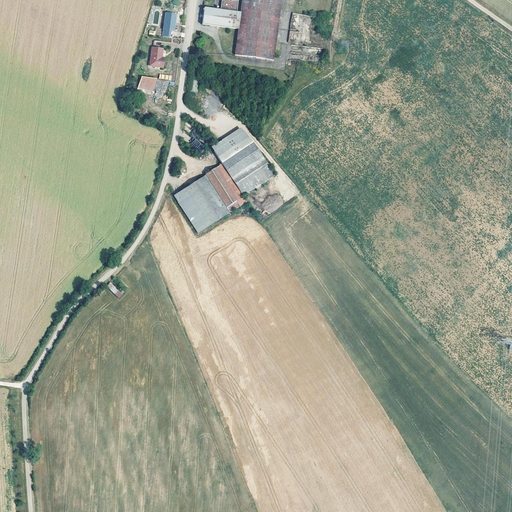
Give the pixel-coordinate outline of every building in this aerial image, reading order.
[(281,0),(242,0),(240,12),(237,12),(238,0),(231,0),(229,0),(221,0),(220,9),(204,7),(202,23),(238,28),(234,54),(273,59),(281,0)] [(177,15),(166,15),(165,31),(176,32),(177,15)] [(163,51),(152,50),(152,68),(164,69),(164,60),(162,59),(163,51)] [(158,79),(144,76),(140,90),(154,94),(158,79)] [(154,102),(159,103),(162,92),(157,91),(154,102)] [(213,152),(222,164),(244,196),(274,175),(241,132),(213,152)] [(222,164),(184,190),(209,227),(248,201),(244,196),(222,164)] [(118,298),(122,295),(111,281),(107,285),(118,298)]
